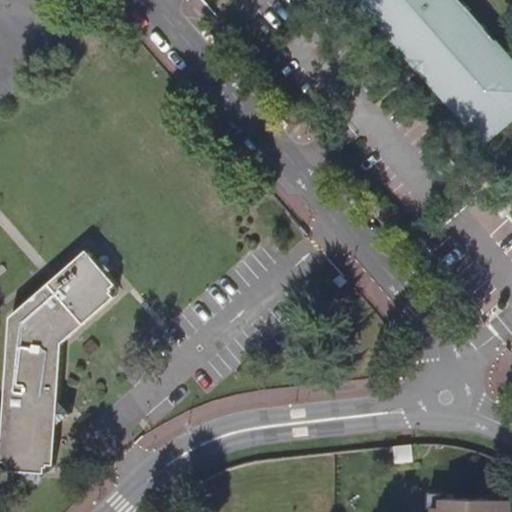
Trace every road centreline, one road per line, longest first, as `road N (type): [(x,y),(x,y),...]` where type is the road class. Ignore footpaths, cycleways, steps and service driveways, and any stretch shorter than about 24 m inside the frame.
road 1 (secondary): [(150,0),(425,314),(440,398)]
road 2 (residential): [(115,511),(149,478),(239,432),(402,411),(440,398)]
